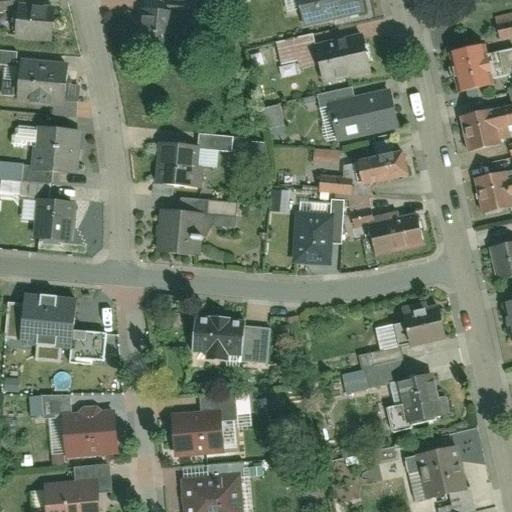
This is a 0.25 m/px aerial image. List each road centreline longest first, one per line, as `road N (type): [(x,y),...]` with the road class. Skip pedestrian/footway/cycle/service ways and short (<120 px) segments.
road 1 (residential): [(465,267),(344,291),(134,276)]
road 2 (residential): [(123,274),(115,119),(89,0)]
road 3 (residential): [(465,267),(403,0)]
road 4 (residential): [(134,276),(155,511)]
road 5 (residential): [(511,470),(465,267)]
road 6 (residential): [(123,274),(0,265)]
